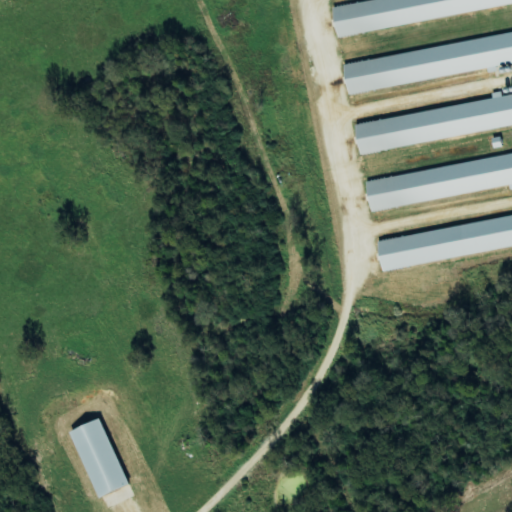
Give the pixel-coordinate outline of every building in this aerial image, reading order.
[(511,6),(511,0),(369,0),(335,5),(339,32),(511,6)] [(511,64),(511,33),(346,60),(350,90),(511,64)] [(511,92),(503,94),(503,92),(493,94),(494,101),(358,123),(362,152),(511,126),(511,92)] [(511,153),(368,179),(373,210),(511,185),(511,153)] [(511,218),(380,240),(385,268),(511,247),(511,218)] [(101,499),(132,486),(103,419),(73,432),(101,499)]
